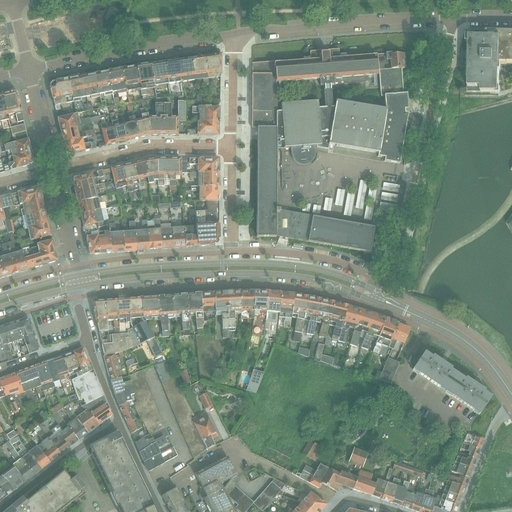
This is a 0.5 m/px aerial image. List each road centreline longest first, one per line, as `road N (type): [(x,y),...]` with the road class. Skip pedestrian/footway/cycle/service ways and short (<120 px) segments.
road 1 (tertiary): [(383,295),(323,271),(269,264),(76,275)]
road 2 (tertiary): [(79,286),(239,273),(323,282),(378,304)]
road 3 (residential): [(386,286),(454,18)]
road 4 (residential): [(386,286),(332,260),(232,252),(233,148)]
road 5 (unclassified): [(232,35),(454,18)]
road 6 (residential): [(345,501),(235,453),(217,453),(150,488)]
road 7 (unclassified): [(28,68),(232,35)]
road 8 (residential): [(51,170),(137,150),(233,148)]
road 9 (residential): [(119,422),(0,510)]
road 10 (tertiary): [(511,395),(475,351),(404,311)]
